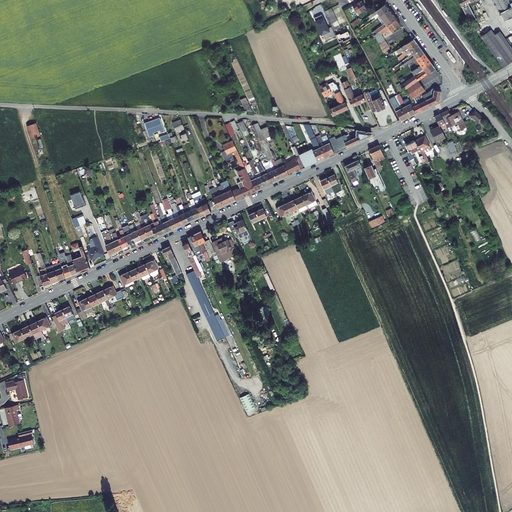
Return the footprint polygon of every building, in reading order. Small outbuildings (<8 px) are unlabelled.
[(458,0),(473,29),(479,27),(476,21),(474,22),(473,19),(475,17),(467,2),(471,0),(458,0)] [(511,0),(493,0),(504,20),(511,15),(511,0)] [(359,8),(362,12),(367,9),(361,1),(360,1),(357,2),(358,3),(353,6),(356,10),(359,8)] [(370,19),(374,16),(375,19),(377,17),(379,16),(389,9),(385,4),(368,16),(370,19)] [(382,25),(372,32),(373,34),(374,35),(396,19),(389,9),(379,16),(385,23),(382,25)] [(328,29),(322,16),(315,20),(316,23),(322,36),(324,35),(327,42),(336,38),(332,28),(328,29)] [(374,35),(382,50),(388,47),(381,34),(384,32),(385,33),(390,29),(392,31),(400,24),(396,19),(374,35)] [(345,29),(349,37),(354,34),(350,27),(345,29)] [(487,28),(477,35),(500,67),(511,58),(511,53),(496,29),(491,33),(487,28)] [(402,52),(404,50),(406,52),(417,44),(413,39),(396,50),(399,54),(402,52)] [(403,54),(398,57),(399,60),(407,54),(411,52),(412,54),(421,48),(417,44),(406,52),(403,54)] [(402,65),(404,68),(413,61),(424,53),(421,48),(412,54),(414,56),(411,59),(402,65)] [(451,54),(448,52),(446,53),(448,57),(452,61),(454,63),(455,62),(454,58),(451,54)] [(412,72),(414,75),(423,69),(431,63),(424,53),(413,61),(418,67),(412,72)] [(349,73),(352,80),(356,78),(346,55),(342,57),(346,64),(342,65),(346,75),(349,73)] [(415,77),(418,81),(435,68),(431,63),(423,69),(424,70),(415,77)] [(409,94),(413,99),(414,98),(425,90),(418,81),(415,77),(414,75),(401,85),(405,91),(409,94)] [(332,81),(320,87),(323,96),(332,92),(331,89),(332,88),(334,91),(340,104),(329,109),(332,116),(348,109),(336,84),(334,81),(332,81)] [(362,94),(355,97),(347,81),(342,83),(353,106),(365,101),(362,94)] [(380,96),(376,88),(368,91),(372,100),(380,96)] [(438,102),(440,100),(441,91),(434,90),(434,88),(428,92),(425,94),(425,93),(422,95),(423,98),(425,97),(426,100),(419,104),(422,110),(438,102)] [(363,93),(373,113),(385,107),(380,96),(372,100),(368,91),(363,93)] [(394,96),(397,101),(401,108),(402,108),(397,97),(400,96),(399,94),(394,96)] [(401,108),(406,118),(411,116),(405,106),(400,96),(397,97),(402,108),(401,108)] [(240,100),(245,111),(251,111),(245,97),(240,100)] [(389,99),(401,121),(406,118),(401,108),(397,101),(396,102),(393,97),(389,99)] [(405,106),(411,116),(422,110),(419,104),(418,104),(416,105),(412,107),(410,103),(405,106)] [(430,130),(436,142),(445,138),(441,129),(444,128),(446,133),(450,131),(448,128),(455,125),(458,132),(466,128),(459,113),(451,117),(448,110),(435,117),(439,126),(430,130)] [(474,111),(469,118),(478,126),(484,118),(474,111)] [(160,117),(144,123),(150,137),(165,131),(160,117)] [(172,123),(176,132),(184,129),(180,119),(172,123)] [(35,121),(26,124),(30,136),(39,133),(35,121)] [(239,123),(243,132),(247,130),(243,121),(239,123)] [(229,123),(225,125),(231,136),(235,134),(229,123)] [(258,123),(252,125),(268,161),(277,181),(282,178),(275,161),(265,139),(261,129),(258,123)] [(313,150),(312,149),(299,155),(305,167),(325,158),(316,137),(310,124),(301,124),(303,128),(305,127),(315,149),(313,150)] [(261,129),(265,139),(272,136),(267,126),(261,129)] [(356,136),(359,142),(372,135),(371,132),(356,129),(356,135),(356,136)] [(356,136),(351,139),(349,134),(346,135),(345,134),(342,136),(347,147),(359,142),(356,136)] [(411,142),(405,144),(409,152),(412,151),(413,154),(418,151),(424,163),(430,160),(426,151),(432,148),(426,134),(414,140),(413,139),(411,141),(411,142)] [(316,137),(325,158),(330,156),(321,137),(320,138),(319,135),(316,137)] [(321,137),(330,156),(335,153),(328,139),(326,135),(321,137)] [(328,139),(335,153),(347,147),(342,136),(336,139),(335,136),(328,139)] [(233,141),(223,145),(227,154),(233,151),(236,158),(237,158),(240,156),(233,141)] [(451,153),(457,150),(452,141),(447,144),(451,153)] [(375,145),(364,150),(375,175),(380,173),(374,159),(381,156),(375,145)] [(284,164),(289,175),(305,167),(299,155),(295,146),(292,148),(297,157),(291,160),(292,161),(284,164)] [(257,166),(260,172),(266,170),(263,164),(256,150),(256,149),(254,149),(259,162),(256,164),(257,166)] [(259,149),(256,150),(263,164),(266,163),(259,149)] [(237,158),(242,169),(245,168),(245,166),(240,156),(237,158)] [(275,161),(282,178),(289,175),(284,164),(282,158),(275,161)] [(257,166),(255,167),(252,160),(249,161),(250,164),(253,170),(261,188),(266,186),(260,172),(257,166)] [(353,160),(339,166),(347,184),(352,182),(347,170),(356,166),(353,160)] [(266,170),(272,183),(277,181),(268,161),(266,163),(263,164),(266,170)] [(367,165),(359,168),(366,184),(376,180),(371,169),(370,170),(367,165)] [(245,168),(242,169),(239,170),(236,171),(238,176),(239,175),(241,181),(237,183),(240,187),(236,189),(240,197),(256,190),(248,173),(245,168)] [(261,188),(253,170),(248,173),(256,190),(261,188)] [(260,172),(266,186),(272,183),(266,170),(260,172)] [(332,175),(318,181),(324,195),(331,191),(328,186),(335,183),(332,175)] [(228,184),(227,180),(220,183),(221,185),(222,188),(221,188),(221,189),(222,189),(223,193),(224,192),(229,203),(236,200),(231,191),(231,189),(227,191),(225,185),(228,184)] [(221,185),(218,186),(220,190),(217,191),(219,195),(223,205),(229,203),(224,192),(223,193),(222,189),(221,189),(221,188),(222,188),(221,185)] [(219,195),(217,191),(216,187),(215,188),(210,190),(210,191),(213,198),(217,208),(223,205),(219,195)] [(236,200),(240,197),(236,189),(236,188),(231,191),(236,200)] [(200,216),(200,217),(206,214),(200,199),(199,198),(201,197),(202,197),(200,191),(192,195),(200,216)] [(80,192),(71,195),(76,209),(86,205),(84,199),(83,200),(80,192)] [(189,205),(194,219),(200,216),(192,195),(191,192),(187,194),(191,202),(191,204),(189,205)] [(308,192),(273,207),(277,217),(303,206),(305,209),(314,205),(308,192)] [(170,197),(174,211),(172,212),(178,227),(183,224),(178,210),(177,206),(173,196),(170,197)] [(200,199),(206,214),(211,212),(205,197),(202,199),(200,199)] [(167,216),(172,229),(178,227),(172,212),(167,198),(163,199),(169,213),(167,214),(167,216)] [(163,222),(160,224),(158,218),(157,217),(158,217),(153,204),(150,205),(151,208),(161,235),(167,232),(163,222)] [(189,204),(183,206),(183,208),(188,222),(194,219),(189,205),(189,204)] [(167,216),(164,217),(159,205),(157,206),(161,216),(163,222),(167,232),(172,229),(167,216)] [(259,207),(244,214),(247,222),(262,215),(259,207)] [(151,217),(155,226),(152,228),(154,233),(155,237),(161,235),(151,208),(149,209),(151,217)] [(178,210),(183,224),(188,222),(183,208),(178,210)] [(328,223),(332,222),(326,208),(322,210),(328,223)] [(386,211),(388,217),(394,214),(391,208),(386,211)] [(140,223),(136,224),(141,239),(148,236),(142,221),(139,212),(136,213),(140,223)] [(148,236),(154,233),(152,228),(147,214),(147,213),(140,216),(142,221),(148,236)] [(382,216),(368,222),(371,229),(385,222),(382,216)] [(79,237),(84,236),(77,217),(72,219),(79,237)] [(120,234),(122,237),(118,238),(122,249),(129,245),(123,229),(120,221),(119,219),(116,220),(115,220),(120,234)] [(228,219),(225,221),(231,235),(243,229),(239,219),(230,224),(228,219)] [(108,231),(105,222),(101,223),(104,231),(101,232),(109,255),(116,252),(108,231)] [(136,224),(135,223),(129,226),(135,242),(141,239),(136,224)] [(129,226),(123,229),(129,245),(135,242),(129,226)] [(108,231),(116,252),(122,249),(118,238),(117,235),(114,228),(108,231)] [(474,243),(481,241),(477,229),(470,231),(474,243)] [(202,241),(196,230),(182,237),(194,263),(197,262),(194,256),(193,256),(190,250),(191,249),(190,248),(195,247),(198,253),(201,252),(198,243),(202,241)] [(88,249),(91,259),(104,255),(97,237),(93,238),(95,243),(96,246),(91,248),(88,249)] [(217,238),(208,242),(213,253),(227,247),(223,239),(219,241),(217,238)] [(182,240),(176,243),(194,273),(193,268),(186,252),(187,251),(182,240)] [(205,240),(202,241),(210,261),(214,259),(205,240)] [(80,249),(82,255),(73,259),(78,272),(90,268),(82,246),(79,247),(78,243),(71,245),(74,252),(80,249)] [(165,246),(157,249),(162,259),(165,258),(173,274),(177,272),(165,246)] [(69,248),(66,249),(67,252),(68,255),(66,256),(72,274),(78,272),(73,259),(70,252),(69,248)] [(39,253),(37,254),(42,269),(39,270),(41,275),(36,276),(40,286),(51,282),(46,267),(41,252),(39,253)] [(58,256),(65,277),(72,274),(66,256),(65,253),(58,256)] [(115,276),(119,285),(145,273),(146,276),(154,272),(155,271),(153,268),(154,268),(150,259),(115,276)] [(53,265),(58,280),(65,277),(60,263),(53,265)] [(53,265),(46,267),(51,282),(58,280),(53,265)] [(9,274),(13,283),(20,279),(20,280),(27,277),(23,267),(9,274)] [(194,273),(187,276),(218,341),(225,338),(194,273)] [(109,286),(73,302),(76,309),(71,310),(74,317),(79,315),(77,311),(113,295),(109,286)] [(50,314),(54,322),(68,316),(64,308),(50,314)] [(5,335),(8,344),(45,327),(41,318),(5,335)] [(14,382),(14,380),(5,382),(7,391),(15,390),(17,400),(28,399),(24,380),(14,382)] [(249,394),(240,398),(246,413),(256,408),(249,394)] [(2,409),(7,428),(17,425),(14,412),(17,411),(16,406),(2,409)] [(16,439),(5,442),(8,452),(20,449),(20,447),(32,445),(30,437),(31,436),(30,432),(16,435),(16,439)]
